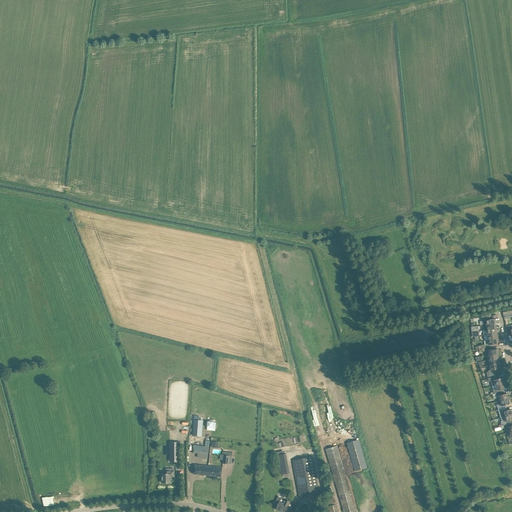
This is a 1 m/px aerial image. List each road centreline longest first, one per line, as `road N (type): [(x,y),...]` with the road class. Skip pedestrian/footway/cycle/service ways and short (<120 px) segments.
road 1 (unclassified): [(217,511),(186,504),(75,511)]
road 2 (track): [(32,511),(0,389)]
